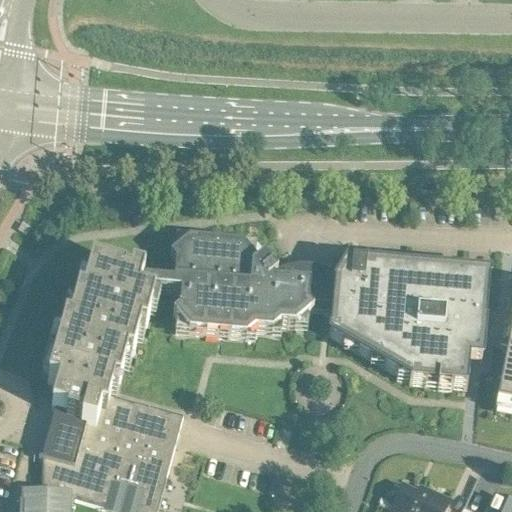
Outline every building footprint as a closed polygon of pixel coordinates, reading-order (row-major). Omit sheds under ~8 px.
[(72,511),(73,505),(98,511),(100,511),(157,511),(167,479),(183,420),(115,402),(109,400),(113,387),(118,388),(122,374),(126,359),(131,360),(135,346),(139,331),(145,332),(149,318),(154,301),(151,300),(152,294),(180,297),(178,314),(172,319),(188,338),(245,343),(253,336),(271,338),(279,330),(293,332),(312,316),(322,317),(330,318),(328,337),(328,339),(396,378),(396,384),(408,385),(408,389),(424,390),(423,393),(450,395),(450,392),(466,394),(468,364),(481,365),(481,360),(488,280),(345,268),(337,282),(337,283),(326,276),(325,276),(314,271),(301,270),(289,272),(288,272),(282,274),(276,277),(275,277),(262,261),(257,266),(242,248),(212,245),(211,254),(203,253),(204,245),(188,243),(169,259),(175,266),(173,288),(141,285),(143,278),(130,274),(128,281),(124,279),(124,277),(91,268),(86,283),(82,298),(77,296),(73,311),(69,325),(64,324),(60,339),(48,383),(47,385),(58,388),(54,401),(51,413),(55,414),(43,462),(38,461),(38,462),(42,463),(41,497),(23,497),(23,502),(23,507),(21,507),(21,508),(23,508),(22,511),(72,511)] [(511,324),(496,404),(511,407),(511,414),(511,415),(511,414),(511,324)] [(179,484),(198,487),(204,448),(185,446),(179,484)] [(417,496),(402,490),(392,511),(445,511),(449,504),(420,490),(417,496)] [(511,511),(511,507),(494,499),(487,511),(511,511)]
